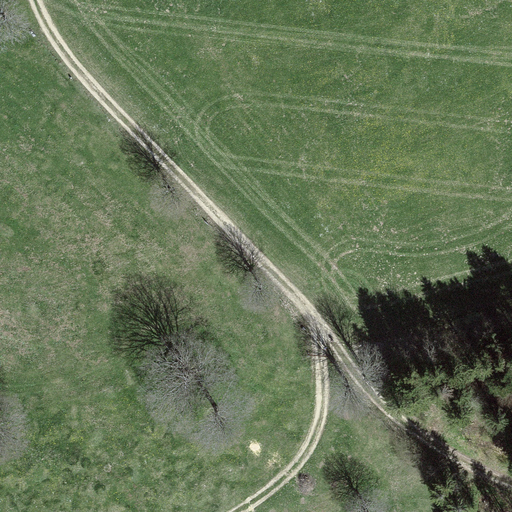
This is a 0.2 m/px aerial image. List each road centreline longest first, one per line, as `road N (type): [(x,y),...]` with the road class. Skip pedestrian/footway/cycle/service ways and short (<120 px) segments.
road 1 (track): [(37,0),(45,23),(98,92),(320,321),(404,427),(511,479)]
road 2 (track): [(320,321),(321,394),(303,458),(242,511)]
